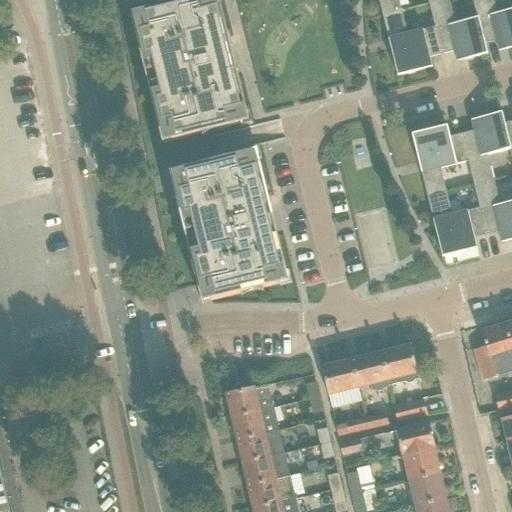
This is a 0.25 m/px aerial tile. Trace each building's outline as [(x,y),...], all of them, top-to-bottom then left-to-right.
[(249,122),(230,45),(218,0),(180,0),(171,0),(168,0),(169,3),(131,13),(130,13),(131,16),(162,142),(162,144),(164,144),(202,134),(202,138),(212,132),(224,132),(223,129),(249,122)] [(378,0),(382,15),(401,10),(398,0),(427,0),(428,3),(429,3),(428,0),(378,0)] [(484,44),(477,18),(472,0),(477,18),(474,19),(455,24),(448,0),(442,0),(429,3),(442,54),(454,51),(457,62),(487,55),(484,44)] [(493,0),(472,0),(477,18),(484,44),(496,41),(498,50),(499,52),(508,49),(511,48),(511,9),(497,14),(493,0)] [(401,10),(382,15),(388,40),(391,49),(397,75),(397,77),(402,75),(414,72),(432,68),(432,66),(429,58),(442,54),(429,3),(428,3),(435,28),(422,31),(422,32),(407,35),(401,10)] [(503,124),(504,124),(501,113),(471,121),(474,131),(461,134),(468,160),(474,185),(493,180),(487,155),(509,149),(511,161),(511,158),(510,149),(503,124)] [(511,121),(504,124),(503,124),(510,149),(511,158),(511,121)] [(461,134),(449,137),(447,127),(429,131),(428,130),(416,133),(416,134),(412,135),(427,196),(446,192),(440,167),(468,160),(461,134)] [(203,303),(211,301),(241,294),(242,297),(252,291),(263,292),(262,288),(288,282),(256,151),(230,157),(229,154),(219,160),(208,159),(209,163),(169,172),(170,174),(170,175),(201,301),(202,303),(203,303)] [(511,240),(511,202),(500,205),(493,180),(474,185),(480,210),(487,236),(499,233),(501,243),(511,240)] [(474,239),(487,236),(480,210),(452,217),(446,192),(427,196),(442,258),(477,249),(474,239)] [(388,207),(358,211),(363,259),(394,255),(388,207)] [(485,347),(474,351),(483,381),(494,378),(492,371),(511,365),(511,352),(511,348),(504,325),(480,332),(485,347)] [(415,380),(418,379),(410,346),(381,353),(388,386),(404,383),(408,384),(412,383),(415,380)] [(385,387),(388,386),(381,353),(351,360),(358,389),(372,386),(373,391),(377,392),(382,391),(385,387)] [(351,360),(321,368),(323,376),(326,387),(328,397),(358,389),(351,360)] [(308,399),(319,396),(317,383),(305,386),(308,399)] [(231,418),(274,407),(268,385),(226,395),(231,418)] [(511,408),(511,391),(495,397),(499,412),(511,408)] [(311,413),(322,411),(319,396),(308,399),(311,413)] [(423,401),(393,408),(397,423),(426,416),(423,401)] [(237,440),(279,430),(274,407),(231,418),(237,440)] [(385,414),(365,419),(368,430),(388,425),(385,414)] [(506,442),(511,440),(511,417),(501,420),(506,442)] [(365,419),(335,426),(338,437),(368,430),(365,419)] [(401,456),(434,449),(429,423),(395,431),(401,456)] [(317,430),(320,445),(330,442),(326,428),(317,430)] [(279,430),(237,440),(242,463),(284,453),(279,430)] [(341,458),(362,453),(359,441),(338,446),(341,458)] [(330,442),(320,445),(323,459),(333,457),(330,442)] [(407,482),(440,474),(434,449),(401,456),(407,482)] [(289,475),(284,453),(242,463),(247,486),(289,475)] [(341,487),(339,483),(337,472),(325,475),(329,490),(341,487)] [(357,472),(346,474),(351,495),(362,492),(374,490),(371,479),(359,482),(357,472)] [(413,508),(446,500),(440,474),(407,482),(413,508)] [(253,509),(294,499),(289,475),(247,486),(253,509)] [(0,511),(8,511),(1,480),(0,480),(0,511)] [(334,511),(346,511),(341,487),(329,490),(334,511)] [(366,511),(362,492),(351,495),(354,511),(366,511)] [(253,511),(297,511),(294,499),(253,509),(253,511)] [(414,511),(448,511),(446,500),(413,508),(414,511)]
